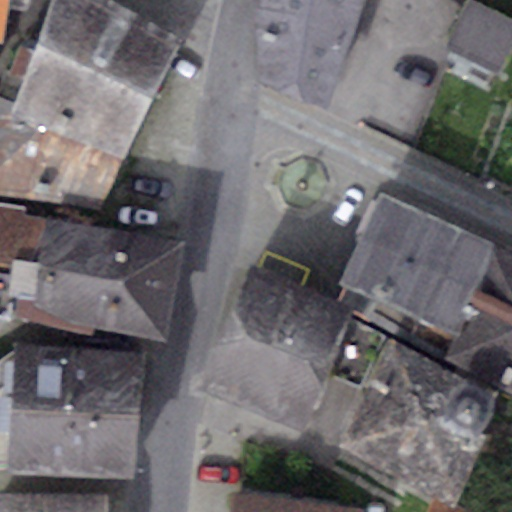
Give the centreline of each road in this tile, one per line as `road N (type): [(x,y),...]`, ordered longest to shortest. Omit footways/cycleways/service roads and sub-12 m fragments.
road 1 (tertiary): [(161,511),(230,86)]
road 2 (residential): [(230,86),(511,222)]
